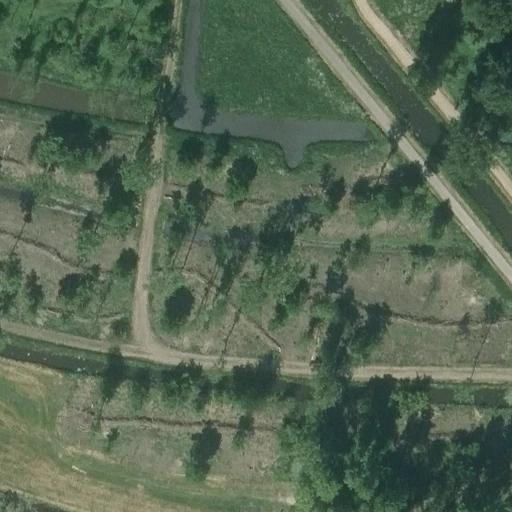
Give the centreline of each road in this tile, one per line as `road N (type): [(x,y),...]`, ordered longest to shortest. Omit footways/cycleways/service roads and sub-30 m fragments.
road 1 (unknown): [(511,376),(137,354),(174,0)]
road 2 (unknown): [(360,0),(511,189)]
